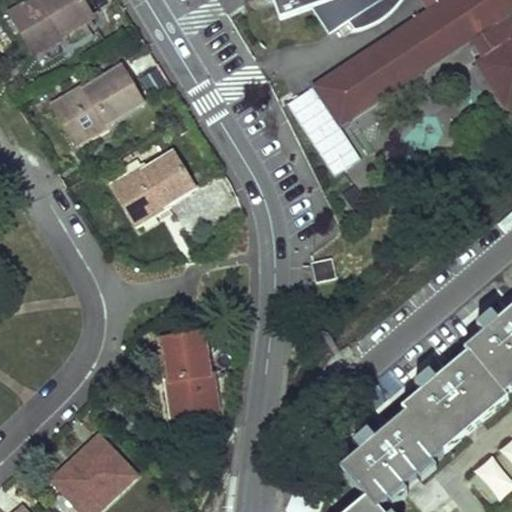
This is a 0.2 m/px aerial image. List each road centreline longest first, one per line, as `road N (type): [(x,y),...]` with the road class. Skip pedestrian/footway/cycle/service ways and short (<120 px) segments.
road 1 (residential): [(254,497),(275,283),(268,209),(146,0)]
road 2 (residential): [(254,497),(318,407),(511,244)]
road 3 (residential): [(0,464),(92,368),(104,332),(102,298)]
road 4 (residential): [(102,298),(34,179),(0,162)]
